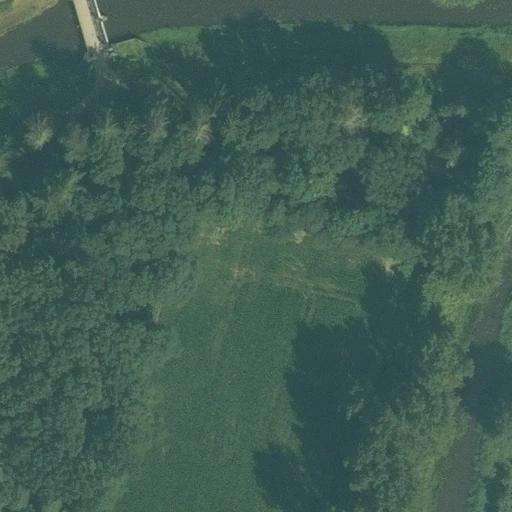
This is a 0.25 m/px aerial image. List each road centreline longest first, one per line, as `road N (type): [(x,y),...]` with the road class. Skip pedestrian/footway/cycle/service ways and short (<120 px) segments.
road 1 (track): [(102,68),(511,67)]
road 2 (track): [(84,0),(102,68),(99,88),(0,162)]
